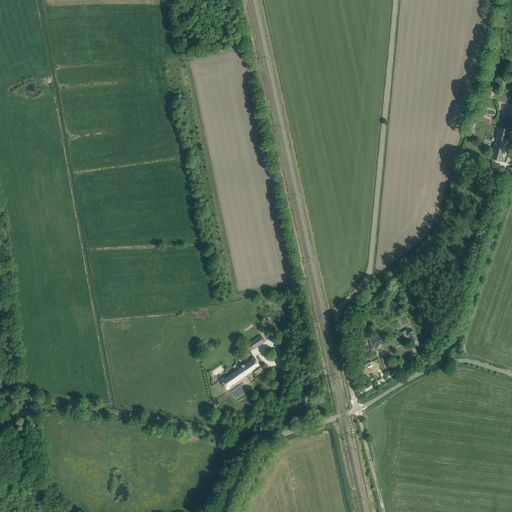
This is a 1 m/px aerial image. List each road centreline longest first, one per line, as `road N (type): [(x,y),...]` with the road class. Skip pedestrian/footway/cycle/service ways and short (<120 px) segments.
road 1 (unclassified): [(395,0),(368,274),(337,314),(356,409)]
road 2 (track): [(353,397),(417,359),(448,326),(502,176)]
road 3 (track): [(15,396),(272,441)]
road 4 (unclassified): [(356,409),(272,441),(237,511)]
road 5 (unclassified): [(511,374),(451,361),(356,409)]
